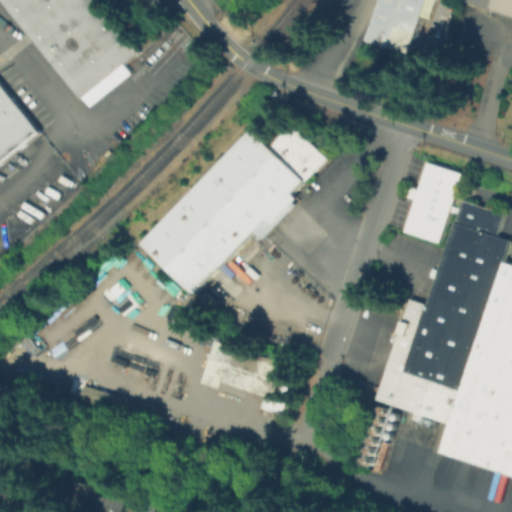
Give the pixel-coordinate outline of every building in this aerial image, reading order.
[(91,105),(4,0),(99,0),(140,49),(124,63),(131,72),(91,105)] [(436,0),(431,18),(424,16),(411,54),(384,45),(383,50),(368,44),(382,0),(436,0)] [(511,0),(511,14),(468,0),(511,0)] [(0,80),(41,130),(0,163),(0,80)] [(168,220),(255,129),(273,146),(294,124),(330,158),(296,193),(301,198),(277,223),(272,218),(199,294),(147,243),(168,220)] [(458,212),(451,210),(440,241),(406,229),(416,198),(409,196),(412,186),(418,189),(428,161),(463,173),(452,205),(460,207),(458,212)] [(460,207),(463,199),(507,213),(500,235),(511,239),(511,242),(506,260),(451,423),(377,398),(411,298),(427,304),(458,212),(460,207)] [(451,423),(506,260),(511,262),(511,473),(442,450),(451,423)] [(219,340),(289,363),(282,382),(295,386),(286,415),(262,407),(266,393),(224,380),(222,387),(205,381),(219,340)] [(155,406),(151,421),(82,401),(87,386),(155,406)] [(123,511),(127,499),(94,490),(88,488),(85,499),(100,503),(97,511),(123,511)] [(159,511),(162,505),(144,499),(139,511),(159,511)]
